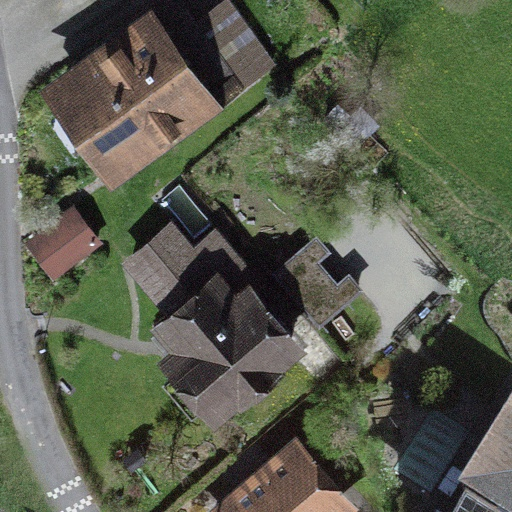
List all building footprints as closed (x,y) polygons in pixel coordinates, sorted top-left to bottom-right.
[(177,2),(62,85),(114,158),(168,118),(177,130),(238,87),(177,2)] [(87,245),(64,214),(31,239),(54,270),(87,245)] [(170,225),(131,258),(177,313),(154,332),(218,405),(289,344),(246,294),(259,283),(213,228),(190,248),(170,225)] [(325,248),(315,236),(277,269),(319,319),(357,286),(348,275),(337,284),(314,257),(325,248)] [(511,511),(511,415),(460,500),(471,507),(468,511),(511,511)] [(287,455),(219,511),(326,511),(333,506),(287,455)]
